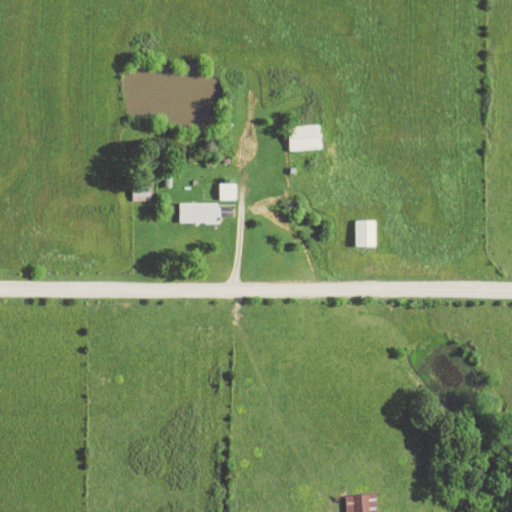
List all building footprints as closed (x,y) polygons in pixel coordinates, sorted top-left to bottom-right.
[(286,128),(287,151),(319,150),(318,127),(286,128)] [(234,184),(217,185),(218,201),(234,201),(234,184)] [(150,188),(131,188),(131,202),(149,202),(150,188)] [(218,204),(177,204),(178,225),(218,224),(218,204)] [(344,496),(344,511),(375,511),(375,495),(344,496)]
